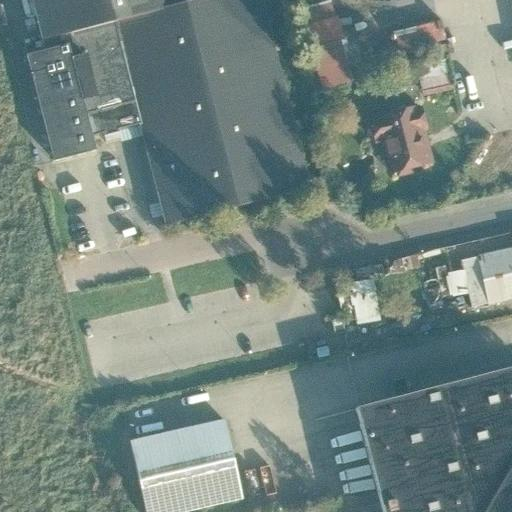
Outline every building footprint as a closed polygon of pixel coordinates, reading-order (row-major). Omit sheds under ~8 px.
[(123,126),(138,123),(112,17),(179,0),(29,0),(42,47),(22,52),(51,164),(94,153),(90,135),(123,126)] [(179,0),(112,17),(138,123),(165,230),(311,195),(261,0),(179,0)] [(334,1),(301,11),(325,90),(358,80),(334,1)] [(440,23),(398,29),(401,52),(443,46),(440,23)] [(408,64),(412,83),(422,80),(425,90),(454,83),(447,55),(408,64)] [(422,106),(415,107),(369,118),(375,144),(380,142),(388,175),(395,174),(396,177),(417,172),(416,167),(431,164),(423,131),(428,130),(422,106)] [(511,251),(461,263),(472,311),(511,301),(511,251)] [(434,309),(445,306),(437,277),(425,281),(434,309)] [(379,279),(351,282),(352,293),(342,294),(345,315),(356,314),(357,324),(384,321),(379,279)] [(511,511),(511,375),(510,367),(352,408),(374,492),(379,511),(511,511)] [(145,511),(198,511),(242,502),(223,422),(129,444),(145,511)] [(379,511),(374,492),(354,497),(357,511),(379,511)]
